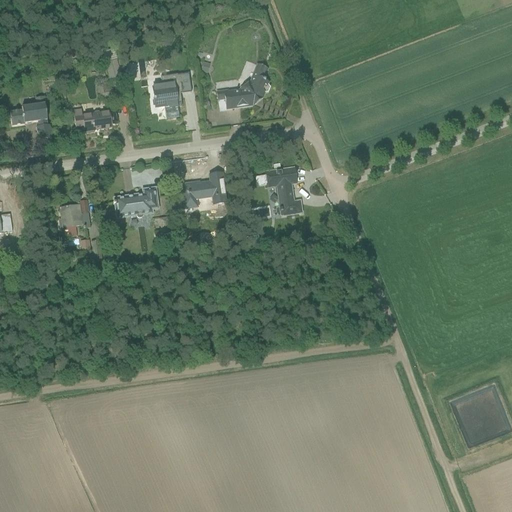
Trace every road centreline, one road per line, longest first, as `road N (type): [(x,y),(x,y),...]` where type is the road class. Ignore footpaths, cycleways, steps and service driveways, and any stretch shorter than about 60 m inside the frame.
road 1 (track): [(0,399),(393,336)]
road 2 (residential): [(0,178),(301,133),(312,136),(335,185)]
road 3 (track): [(393,336),(462,511)]
road 4 (unclassified): [(335,185),(511,120)]
road 5 (track): [(335,185),(393,336)]
road 6 (track): [(312,136),(260,0)]
